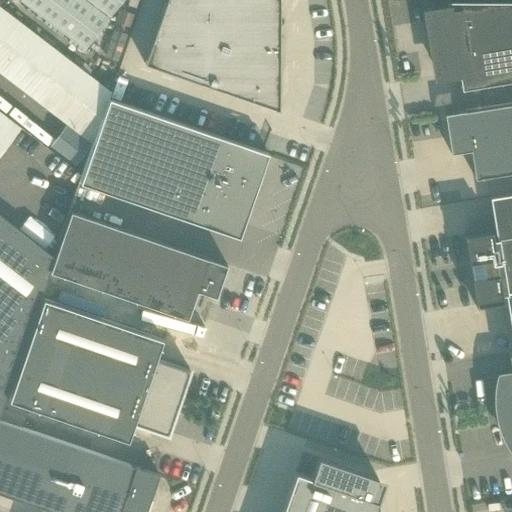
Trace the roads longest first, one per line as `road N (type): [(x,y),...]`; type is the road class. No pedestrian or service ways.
road 1 (unclassified): [(376,160),(336,189),(303,258),(214,511)]
road 2 (unclassified): [(443,511),(376,160)]
road 3 (unclassified): [(376,160),(351,0)]
